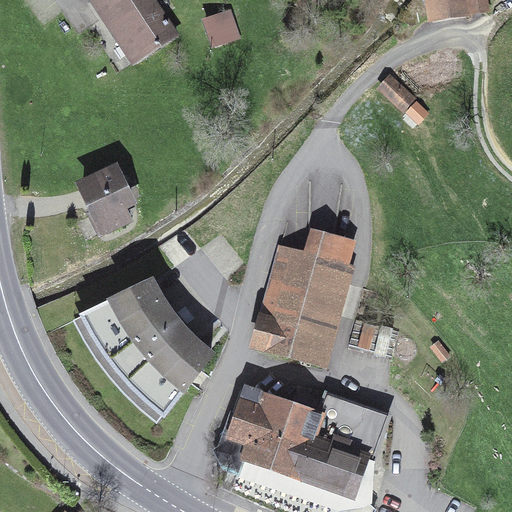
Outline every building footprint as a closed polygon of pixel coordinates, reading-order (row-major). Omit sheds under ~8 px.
[(157,0),(95,0),(129,50),(172,21),(157,0)] [(470,0),(425,0),(428,27),(472,23),(470,0)] [(233,9),(202,19),(211,47),(242,37),(233,9)] [(416,99),(390,75),(377,89),(403,113),(416,99)] [(120,175),(81,191),(102,242),(141,227),(120,175)] [(347,245),(320,237),(313,258),(287,250),(256,349),(310,366),(347,245)] [(162,301),(155,283),(82,316),(95,347),(118,376),(144,404),(164,420),(210,355),(191,339),(177,320),(162,301)] [(356,322),(349,349),(392,360),(399,333),(356,322)] [(239,474),(245,458),(355,501),(388,418),(328,395),(319,419),(246,391),(217,465),(239,474)] [(77,511),(65,501),(54,511),(77,511)]
